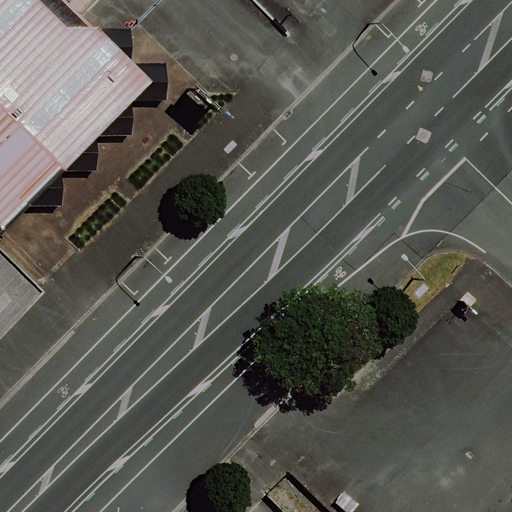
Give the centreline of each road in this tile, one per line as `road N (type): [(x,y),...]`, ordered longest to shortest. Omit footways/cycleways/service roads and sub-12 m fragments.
road 1 (tertiary): [(17,511),(419,116)]
road 2 (tertiary): [(419,116),(511,22)]
road 3 (unclassified): [(419,116),(511,203)]
